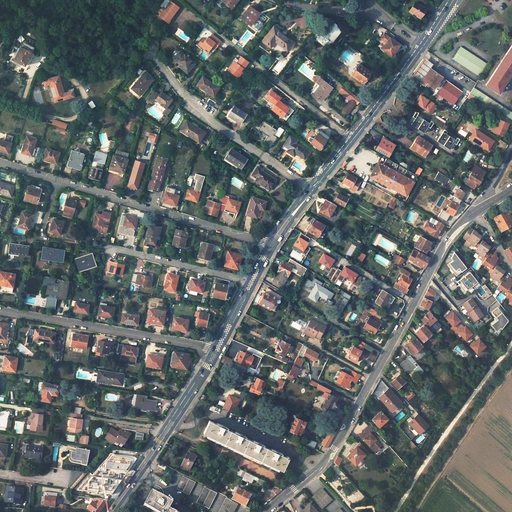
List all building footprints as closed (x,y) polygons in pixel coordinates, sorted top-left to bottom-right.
[(223,0),(222,2),(231,9),(237,0),(223,0)] [(414,2),(409,11),(412,13),(411,15),(415,17),(416,16),(419,17),(425,8),(423,7),(425,3),(421,0),(416,0),(415,2),(414,2)] [(172,18),(179,9),(170,3),(164,10),(159,17),(166,22),(170,17),(172,18)] [(249,7),(241,17),(250,25),(259,14),(249,7)] [(322,26),(313,38),(323,46),(328,41),(331,43),(342,30),(334,24),(329,31),(322,26)] [(274,28),(262,43),(270,49),(275,43),(287,53),(294,44),(274,28)] [(400,45),(384,34),(380,39),(386,43),(382,49),(392,56),(400,45)] [(205,41),(201,46),(205,49),(209,52),(213,47),(215,45),(218,47),(222,42),(213,36),(210,40),(208,39),(207,38),(205,41)] [(24,43),(14,60),(25,65),(34,48),(24,43)] [(511,44),(501,61),(511,68),(511,44)] [(228,46),(223,51),(227,55),(232,50),(228,46)] [(461,48),(453,59),(480,77),(487,65),(461,48)] [(180,53),(174,60),(181,65),(179,67),(187,74),(195,65),(180,53)] [(435,62),(426,56),(413,75),(422,81),(431,68),(435,62)] [(236,64),(235,65),(233,67),(231,66),(227,71),(237,79),(241,74),(240,72),(241,70),(242,69),(243,70),(249,63),(241,57),(236,64)] [(511,72),(511,68),(501,61),(485,84),(498,93),(511,72)] [(351,75),(351,76),(362,84),(365,80),(367,81),(372,74),(356,63),(348,73),(351,75)] [(464,90),(431,68),(422,81),(421,83),(425,86),(425,85),(455,104),(452,108),(457,111),(461,105),(456,102),(464,90)] [(146,72),(131,89),(139,97),(154,80),(146,72)] [(319,85),(313,92),(312,92),(310,95),(316,99),(318,96),(322,99),(332,87),(322,80),(323,78),(319,75),(316,75),(312,80),(314,81),(318,77),(319,78),(316,82),(319,85)] [(59,76),(48,80),(50,85),(56,103),(66,100),(65,94),(64,94),(59,76)] [(202,78),(196,88),(214,99),(220,89),(202,78)] [(360,100),(342,86),(338,91),(350,100),(342,110),(347,114),(355,103),(357,104),(360,100)] [(511,113),(473,88),(469,94),(511,121),(511,113)] [(271,91),(266,98),(275,105),(271,109),(285,120),(293,110),(285,104),(283,105),(278,101),(280,98),(271,91)] [(154,104),(156,101),(160,96),(153,92),(148,100),(154,104)] [(160,96),(156,101),(162,105),(161,106),(166,110),(170,115),(174,108),(172,106),(174,103),(172,102),(173,100),(161,93),(160,96)] [(422,95),(416,103),(432,113),(437,106),(422,95)] [(235,107),(228,117),(240,125),(247,115),(235,107)] [(427,128),(428,126),(431,128),(435,123),(431,121),(430,122),(418,115),(420,113),(417,111),(413,116),(416,118),(412,124),(425,132),(427,128)] [(441,127),(443,124),(433,117),(431,120),(441,127)] [(489,130),(504,136),(509,124),(497,119),(495,125),(492,124),(489,130)] [(53,121),(52,125),(66,130),(67,125),(53,121)] [(187,122),(182,130),(191,136),(190,137),(200,144),(206,134),(187,122)] [(264,123),(258,131),(268,137),(264,144),(271,148),(277,139),(274,136),(277,131),(264,123)] [(277,139),(279,140),(284,131),(279,128),(277,131),(274,136),(277,139)] [(457,145),(460,139),(458,138),(456,140),(447,134),(448,131),(445,129),(437,141),(451,149),(454,145),(453,144),(453,143),(457,145)] [(317,130),(315,133),(317,134),(310,143),(319,150),(328,139),(317,130)] [(477,130),(471,138),(480,144),(480,145),(488,151),(494,142),(477,130)] [(150,132),(148,137),(152,138),(151,141),(156,143),(159,135),(150,132)] [(4,142),(0,140),(0,150),(8,153),(14,136),(6,134),(4,142)] [(36,139),(27,136),(22,152),(30,155),(29,155),(38,158),(40,148),(34,146),(36,139)] [(291,136),(283,149),(288,152),(295,157),(297,154),(305,160),(310,153),(296,144),(299,141),(291,136)] [(419,137),(412,148),(424,156),(431,145),(419,137)] [(383,139),(377,150),(389,156),(395,145),(383,139)] [(59,153),(47,149),(43,161),(51,164),(52,162),(56,164),(59,153)] [(232,149),(226,158),(242,169),(248,159),(232,149)] [(107,153),(97,150),(94,159),(98,161),(96,167),(92,166),(89,176),(99,179),(104,165),(103,164),(104,161),(105,161),(107,153)] [(114,155),(110,169),(124,173),(128,159),(127,159),(129,154),(117,150),(115,155),(114,155)] [(84,155),(72,151),(68,165),(81,169),(82,164),(81,164),(84,155)] [(167,159),(158,156),(148,190),(157,192),(167,159)] [(386,158),(383,165),(378,162),(371,176),(394,189),(392,191),(404,198),(406,195),(406,196),(417,176),(414,174),(386,158)] [(462,180),(470,185),(474,188),(476,186),(478,183),(480,184),(483,179),(482,179),(486,172),(476,166),(472,172),(469,170),(462,180)] [(259,167),(253,176),(259,180),(257,182),(262,185),(264,183),(273,189),(278,181),(264,172),(265,171),(259,167)] [(142,175),(133,172),(128,186),(137,189),(142,175)] [(434,179),(452,188),(455,182),(438,172),(434,179)] [(356,191),(360,183),(355,180),(356,178),(348,173),(343,182),(343,184),(350,188),(356,191)] [(197,202),(205,176),(196,174),(194,179),(197,180),(194,190),(189,189),(186,197),(193,199),(192,200),(197,202)] [(14,186),(0,182),(0,192),(12,196),(14,186)] [(264,183),(262,185),(271,191),(273,189),(264,183)] [(41,191),(29,187),(25,199),(37,203),(41,191)] [(167,187),(162,202),(176,206),(179,196),(175,195),(176,191),(172,190),(173,189),(167,187)] [(461,201),(464,203),(468,197),(465,195),(466,193),(458,188),(453,197),(455,198),(461,201)] [(332,194),(331,196),(334,198),(334,199),(346,206),(346,205),(349,207),(351,204),(348,202),(350,199),(352,201),(354,198),(350,196),(349,199),(339,193),(337,196),(332,194)] [(236,197),(229,195),(229,197),(224,196),(221,204),(226,205),(224,211),(236,215),(240,203),(234,201),(236,197)] [(394,206),(398,199),(394,197),(390,204),(394,206)] [(77,201),(68,198),(62,216),(67,217),(68,213),(73,214),(77,201)] [(455,198),(453,202),(451,201),(445,211),(452,215),(461,201),(455,198)] [(84,208),(86,201),(79,199),(77,206),(84,208)] [(266,203),(252,199),(247,215),(258,219),(260,211),(264,212),(266,203)] [(327,199),(320,211),(331,217),(337,205),(327,199)] [(206,212),(216,215),(220,204),(208,200),(206,205),(208,206),(206,212)] [(511,219),(507,211),(495,218),(502,230),(511,224),(511,219)] [(107,225),(108,223),(109,223),(111,215),(103,212),(102,215),(96,214),(92,227),(95,228),(100,229),(103,232),(106,233),(108,226),(107,225)] [(33,215),(24,213),(22,220),(21,219),(19,227),(28,230),(33,215)] [(137,219),(122,214),(117,232),(131,236),(133,230),(134,228),(135,228),(137,219)] [(423,227),(432,233),(431,234),(436,237),(443,225),(431,217),(428,221),(427,221),(423,227)] [(63,222),(54,219),(50,232),(60,234),(63,222)] [(315,241),(324,226),(314,220),(305,235),(315,241)] [(158,227),(149,224),(144,244),(156,247),(159,238),(158,238),(156,237),(158,227)] [(176,228),(172,245),(183,248),(186,237),(187,232),(187,231),(183,230),(182,229),(181,229),(176,228)] [(477,233),(470,229),(463,238),(478,248),(483,241),(480,239),(481,238),(476,234),(477,233)] [(305,253),(311,243),(299,235),(293,245),(305,253)] [(419,236),(414,245),(425,252),(430,243),(419,236)] [(476,250),(480,253),(480,254),(483,256),(485,256),(487,253),(489,255),(490,253),(488,251),(491,247),(486,243),(487,242),(483,240),(483,241),(478,248),(476,250)] [(202,242),(198,257),(209,260),(213,245),(202,242)] [(30,246),(10,243),(8,252),(28,255),(30,246)] [(64,251),(43,247),(41,258),(62,262),(64,251)] [(429,257),(414,248),(408,259),(408,261),(412,263),(416,266),(417,264),(424,268),(429,257)] [(242,254),(229,251),(224,265),(236,268),(239,259),(240,260),(242,254)] [(360,251),(356,259),(362,262),(366,254),(360,251)] [(358,284),(362,275),(345,266),(342,271),(332,266),(336,258),(324,252),(319,261),(322,263),(320,267),(329,272),(327,276),(336,281),(335,283),(340,286),(344,277),(358,284)] [(468,267),(456,252),(452,258),(454,260),(449,264),(458,275),(468,267)] [(487,258),(484,262),(493,268),(494,266),(496,267),(498,264),(496,263),(500,257),(497,255),(498,255),(497,254),(496,254),(495,254),(494,254),(494,255),(491,253),(490,253),(489,255),(487,258)] [(92,254),(76,259),(78,267),(88,264),(89,267),(95,265),(92,254)] [(403,260),(397,256),(394,263),(399,266),(403,260)] [(302,277),(307,268),(290,258),(289,261),(296,265),(293,271),(302,277)] [(135,270),(142,271),(144,260),(137,259),(135,270)] [(109,262),(107,271),(122,274),(124,265),(117,264),(117,262),(114,261),(113,263),(109,262)] [(293,266),(283,261),(273,280),(283,285),(293,266)] [(492,274),(496,276),(496,278),(498,279),(499,280),(500,279),(501,277),(504,278),(506,276),(503,274),(507,269),(502,266),(502,264),(499,262),(498,264),(496,267),(492,274)] [(395,282),(392,287),(404,294),(407,289),(405,289),(410,279),(407,277),(410,272),(402,267),(394,281),(395,282)] [(15,274),(0,271),(0,284),(3,285),(2,291),(12,292),(15,274)] [(475,290),(482,286),(472,271),(461,279),(464,283),(461,284),(466,290),(472,286),(475,290)] [(173,275),(168,273),(164,289),(174,291),(177,278),(172,277),(173,275)] [(152,277),(138,274),(136,283),(150,286),(152,277)] [(504,278),(493,295),(496,298),(503,287),(511,292),(511,290),(511,286),(511,283),(511,278),(511,277),(511,276),(510,276),(509,277),(506,275),(506,276),(504,278)] [(330,300),(334,292),(321,286),(323,282),(314,278),(312,281),(307,278),(304,284),(312,288),(308,298),(317,302),(319,296),(327,300),(326,303),(331,306),(333,301),(330,300)] [(60,279),(59,286),(48,284),(46,294),(60,296),(59,299),(65,300),(68,281),(60,279)] [(205,282),(191,279),(189,289),(202,292),(205,282)] [(228,286),(215,283),(212,295),(227,299),(228,291),(226,291),(228,286)] [(268,288),(259,302),(274,311),(282,296),(268,288)] [(382,290),(375,301),(384,307),(391,296),(382,290)] [(408,297),(404,294),(399,304),(403,307),(408,297)] [(420,305),(428,309),(433,298),(425,294),(420,305)] [(484,315),(472,299),(464,304),(470,313),(468,313),(475,322),(484,315)] [(75,301),(73,300),(72,306),(74,307),(74,311),(87,314),(89,305),(75,302),(75,301)] [(114,307),(100,304),(98,315),(101,316),(101,320),(105,320),(105,316),(112,318),(114,307)] [(374,310),(368,306),(366,309),(365,310),(366,310),(371,314),(380,319),(382,315),(374,310)] [(499,307),(493,312),(500,320),(493,326),(499,332),(511,321),(499,307)] [(164,312),(150,309),(148,321),(162,324),(164,312)] [(361,318),(367,321),(369,317),(371,314),(366,310),(361,318)] [(449,327),(452,330),(461,323),(459,320),(460,319),(453,311),(447,316),(453,324),(449,327)] [(208,314),(199,312),(197,325),(206,326),(208,314)] [(433,332),(437,328),(432,323),(437,319),(430,312),(422,319),(433,332)] [(138,317),(123,314),(122,322),(137,325),(138,317)] [(181,319),(174,317),(172,328),(181,330),(181,331),(182,331),(186,332),(186,331),(188,322),(180,320),(181,319)] [(380,324),(369,317),(367,321),(363,327),(374,334),(380,324)] [(311,318),(304,331),(314,336),(314,335),(319,338),(325,327),(311,318)] [(0,337),(5,338),(6,331),(7,332),(8,324),(0,322),(0,337)] [(458,330),(465,338),(471,332),(465,324),(464,325),(461,323),(452,330),(455,333),(458,330)] [(424,324),(416,332),(424,340),(432,333),(424,324)] [(54,343),(55,333),(35,329),(35,330),(34,330),(34,329),(29,328),(28,331),(26,335),(27,336),(26,342),(33,343),(33,339),(54,343)] [(70,338),(69,345),(85,348),(87,336),(73,334),(73,338),(70,338)] [(285,335),(283,339),(291,343),(294,339),(285,335)] [(416,336),(406,345),(414,354),(424,346),(416,336)] [(477,337),(474,340),(474,341),(470,345),(476,352),(484,345),(477,337)] [(291,343),(283,339),(279,346),(278,345),(275,351),(284,355),(286,351),(290,353),(293,348),(290,346),(291,343)] [(99,341),(97,351),(108,353),(110,343),(99,341)] [(303,344),(300,351),(298,355),(304,357),(305,355),(315,360),(319,353),(303,344)] [(353,346),(347,357),(355,362),(357,358),(360,360),(362,356),(359,354),(364,346),(359,344),(357,348),(353,346)] [(123,345),(122,353),(136,356),(137,348),(123,345)] [(257,363),(260,356),(248,351),(247,354),(242,352),(241,353),(240,352),(236,359),(238,360),(237,362),(254,369),(257,362),(257,363)] [(174,352),(172,366),(186,369),(187,364),(186,364),(187,354),(174,352)] [(232,359),(223,355),(220,361),(230,365),(232,359)] [(17,358),(6,356),(5,365),(4,365),(3,370),(15,371),(17,358)] [(148,356),(146,366),(160,368),(162,357),(157,356),(156,357),(148,356)] [(293,365),(289,373),(294,376),(296,377),(300,369),(299,368),(303,359),(297,356),(294,363),(293,365)] [(410,356),(400,364),(412,377),(416,373),(419,375),(424,371),(422,368),(419,365),(410,356)] [(293,365),(294,363),(283,357),(281,360),(293,365)] [(100,370),(98,380),(122,384),(124,373),(100,370)] [(350,375),(344,372),(342,371),(339,377),(340,379),(338,383),(348,388),(349,388),(349,387),(350,387),(350,386),(350,384),(348,383),(349,382),(349,383),(351,380),(355,383),(360,375),(352,371),(350,375)] [(212,377),(225,383),(226,379),(214,373),(212,377)] [(397,390),(406,381),(400,375),(391,383),(397,390)] [(257,377),(254,385),(252,384),(250,389),(259,393),(261,388),(263,389),(266,381),(257,377)] [(319,382),(312,378),(310,383),(317,387),(319,384),(319,382)] [(282,387),(285,381),(279,379),(276,385),(279,386),(281,387),(282,387)] [(50,384),(43,383),(42,389),(43,389),(42,396),(44,397),(43,401),(51,402),(52,395),(58,396),(59,386),(49,385),(50,384)] [(317,387),(326,392),(324,395),(327,397),(322,408),(330,412),(332,407),(336,409),(339,404),(335,402),(337,398),(329,394),(331,390),(319,384),(317,387)] [(389,389),(379,398),(392,412),(402,404),(389,389)] [(138,394),(136,407),(154,410),(155,401),(145,399),(145,395),(138,394)] [(231,412),(234,405),(235,406),(239,398),(229,394),(226,401),(225,401),(222,408),(231,412)] [(43,410),(32,408),(31,417),(33,418),(32,429),(42,431),(43,427),(41,426),(42,416),(43,410)] [(381,411),(372,419),(379,427),(388,419),(381,411)] [(402,411),(395,417),(398,421),(405,415),(402,411)] [(81,431),(83,420),(81,419),(82,414),(72,412),(70,427),(72,427),(71,431),(80,432),(81,432),(81,431)] [(306,419),(292,413),(292,414),(292,415),(292,416),(293,417),(294,417),(289,430),(299,434),(300,433),(301,433),(303,433),(304,433),(305,430),(304,429),(304,428),(306,422),(305,421),(306,419)] [(430,424),(419,413),(414,417),(416,419),(415,420),(413,419),(409,422),(420,433),(430,424)] [(221,425),(210,420),(204,433),(283,470),(289,458),(279,453),(279,451),(275,449),(274,451),(261,444),(262,443),(257,441),(257,442),(243,436),(244,434),(239,432),(239,434),(225,427),(226,426),(221,424),(221,425)] [(362,436),(371,446),(372,446),(378,451),(382,448),(380,446),(382,445),(373,434),(376,432),(370,426),(364,431),(365,433),(362,436)] [(111,429),(105,439),(114,445),(115,443),(116,441),(120,444),(124,446),(131,435),(126,433),(126,434),(125,435),(123,434),(124,433),(120,430),(118,433),(111,429)] [(323,443),(322,445),(327,448),(329,445),(330,442),(336,432),(329,429),(327,435),(323,443)] [(88,445),(89,437),(82,435),(81,435),(81,437),(79,444),(88,445)] [(316,442),(308,438),(305,444),(313,447),(316,442)] [(356,446),(347,456),(356,464),(365,455),(368,451),(360,443),(357,446),(356,446)] [(43,448),(26,446),(25,458),(41,461),(43,448)] [(90,450),(76,448),(75,452),(72,451),(71,458),(72,459),(72,460),(73,460),(82,462),(82,464),(88,465),(90,450)] [(188,452),(181,465),(189,470),(196,457),(188,452)] [(334,462),(337,466),(342,458),(337,455),(334,462)] [(356,464),(359,467),(368,458),(365,455),(356,464)] [(130,459),(111,457),(105,463),(105,470),(126,472),(130,466),(130,459)] [(256,477),(247,472),(243,480),(247,482),(247,481),(253,483),(256,477)] [(183,476),(177,488),(189,495),(196,482),(183,476)] [(115,480),(94,478),(88,485),(88,491),(111,493),(115,487),(115,480)] [(23,490),(14,489),(15,488),(8,487),(6,493),(9,493),(8,502),(22,504),(23,490)] [(205,487),(196,503),(209,509),(217,494),(205,487)] [(282,489),(277,487),(273,493),(276,495),(283,489),(282,489)] [(233,500),(246,506),(251,495),(238,488),(236,488),(232,494),(235,495),(233,500)] [(322,510),(332,500),(322,489),(319,492),(312,498),(322,510)] [(143,506),(154,511),(166,511),(168,509),(172,503),(162,497),(158,494),(158,495),(151,491),(143,506)] [(54,507),(55,499),(56,499),(57,494),(42,492),(41,497),(44,497),(44,506),(54,507)] [(87,508),(92,511),(91,511),(98,511),(102,507),(107,500),(94,498),(87,508)] [(226,498),(219,511),(234,511),(239,504),(226,498)]
